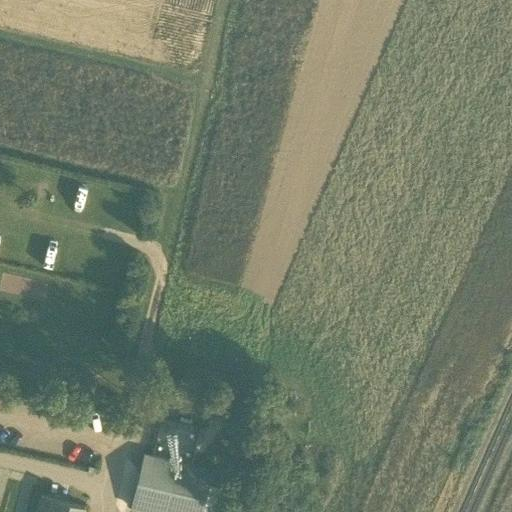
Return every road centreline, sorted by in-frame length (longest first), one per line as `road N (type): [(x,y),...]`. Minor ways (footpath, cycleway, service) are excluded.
road 1 (track): [(147,371),(221,0)]
road 2 (unclassified): [(113,511),(147,371)]
